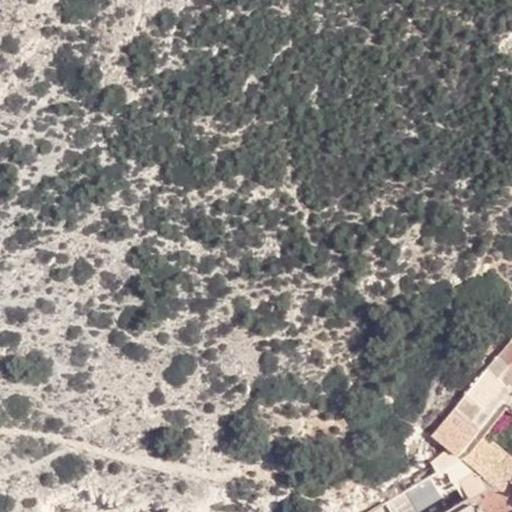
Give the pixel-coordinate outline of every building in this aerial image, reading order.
[(511,342),(503,355),(511,362),(511,342)] [(490,370),(511,387),(511,362),(503,355),(490,370)] [(478,383),(502,402),(511,389),(511,387),(490,370),(478,383)] [(468,396),(491,415),(502,402),(478,383),(468,396)] [(468,396),(457,409),(481,428),(491,415),(468,396)] [(457,409),(448,420),(471,439),(481,428),(457,409)] [(511,414),(509,411),(497,424),(509,435),(511,431),(511,414)] [(448,420),(434,435),(458,454),(471,439),(448,420)] [(511,461),(502,455),(484,475),(494,484),(507,493),(511,498),(511,461)] [(464,460),(464,459),(389,504),(393,511),(410,511),(457,484),(474,474),(479,471),(464,460)] [(474,474),(457,484),(467,501),(485,490),(474,474)] [(482,478),(485,490),(494,484),(484,475),(482,478)] [(474,511),(467,501),(448,511),(474,511)]
